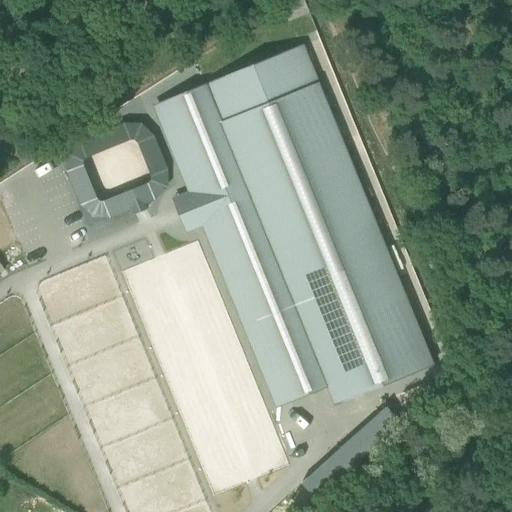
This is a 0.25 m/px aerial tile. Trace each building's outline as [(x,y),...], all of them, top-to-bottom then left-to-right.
[(303,46),(170,100),(204,185),(185,193),(173,198),(187,232),(199,227),(218,219),(292,402),(327,387),(334,406),(432,366),(303,46)] [(204,185),(170,100),(152,107),(185,193),(204,185)] [(155,137),(143,124),(125,124),(80,142),(67,153),(66,172),(80,206),(93,218),(111,219),(132,210),(135,215),(148,210),(146,205),(157,200),(169,187),(169,171),(155,137)] [(0,233),(3,237),(25,219),(3,193),(0,196),(0,233)] [(40,239),(47,251),(63,241),(45,213),(3,240),(13,256),(40,239)] [(292,402),(218,219),(199,227),(273,409),(292,402)] [(382,411),(301,484),(315,500),(387,435),(396,426),(382,411)]
